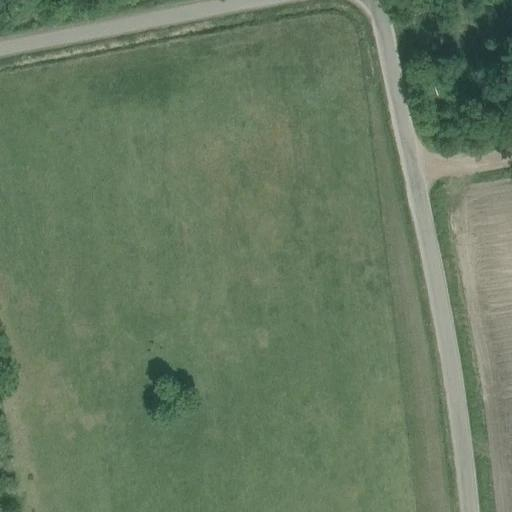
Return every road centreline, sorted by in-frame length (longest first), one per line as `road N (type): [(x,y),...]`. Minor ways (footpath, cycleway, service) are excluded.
road 1 (unclassified): [(470,511),(454,370),(389,0)]
road 2 (unclassified): [(0,46),(273,0)]
